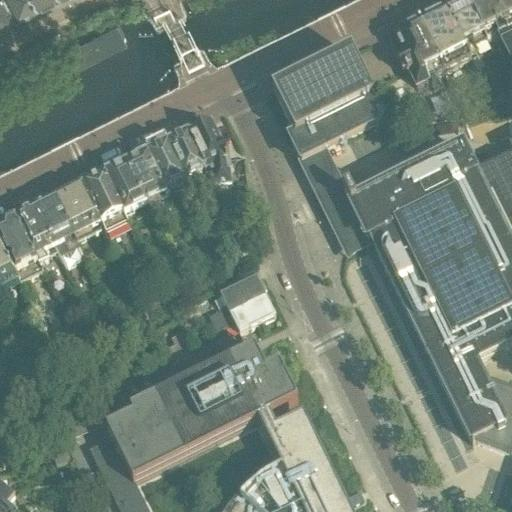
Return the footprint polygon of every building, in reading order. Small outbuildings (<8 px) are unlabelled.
[(0,0),(0,20),(4,19),(4,18),(17,12),(10,0),(0,0)] [(10,0),(17,12),(26,8),(25,7),(38,1),(37,0),(10,0)] [(444,11),(446,14),(468,59),(476,55),(473,50),(486,43),(465,0),(444,11)] [(465,0),(486,43),(487,45),(498,39),(511,63),(511,62),(511,38),(510,33),(511,32),(511,27),(511,28),(511,27),(511,0),(468,0),(467,1),(467,0),(466,0),(465,0)] [(433,20),(419,27),(444,78),(470,64),(468,59),(446,14),(444,15),(440,13),(434,16),(433,20)] [(444,78),(419,27),(417,24),(401,32),(403,36),(392,42),(398,53),(392,56),(394,60),(394,59),(403,77),(406,75),(407,79),(410,77),(417,91),(444,78)] [(48,39),(52,47),(61,43),(57,34),(48,39)] [(65,56),(64,62),(66,67),(72,69),(109,49),(111,44),(108,39),(103,37),(65,56)] [(385,125),(351,57),(280,93),(273,96),(295,142),(290,144),(301,167),(302,167),(385,125)] [(470,64),(475,74),(483,70),(478,60),(470,64)] [(0,104),(33,88),(35,82),(32,77),(26,75),(0,88),(0,104)] [(476,109),(481,120),(496,118),(489,103),(476,109)] [(407,111),(417,129),(433,127),(422,104),(407,111)] [(210,127),(191,137),(205,166),(204,167),(206,175),(213,174),(214,189),(230,187),(228,163),(210,127)] [(169,147),(187,183),(204,175),(206,175),(204,167),(205,166),(191,137),(190,137),(180,142),(180,141),(169,147)] [(169,147),(148,157),(168,199),(172,199),(168,192),(187,183),(169,147)] [(474,448),(473,447),(473,446),(474,445),(511,459),(511,396),(492,389),(492,390),(487,392),(474,367),(511,348),(511,149),(509,151),(511,156),(511,158),(474,177),(463,154),(402,184),(355,207),(349,196),(345,198),(342,193),(353,187),(347,174),(343,173),(334,177),(338,184),(329,189),(315,196),(334,233),(335,234),(336,236),(337,236),(339,237),(341,238),(342,239),(344,239),(346,238),(348,238),(350,237),(354,245),(358,254),(373,247),(377,255),(472,448),(474,448)] [(138,162),(127,168),(147,210),(148,209),(152,216),(154,221),(174,211),(172,208),(176,206),(173,199),(172,199),(168,199),(148,157),(147,158),(146,158),(138,162)] [(104,179),(105,179),(126,224),(134,219),(137,224),(152,216),(148,209),(147,210),(127,168),(113,175),(112,175),(104,179)] [(82,190),(104,233),(106,237),(127,226),(126,224),(105,179),(91,186),(91,185),(83,189),(83,190),(82,190)] [(56,203),(55,204),(77,247),(104,233),(82,190),(75,193),(76,194),(64,199),(62,200),(63,200),(56,204),(56,203)] [(35,213),(36,214),(58,257),(65,273),(85,263),(77,247),(55,204),(54,204),(55,204),(43,210),(35,213)] [(209,207),(212,225),(220,224),(218,206),(209,207)] [(16,223),(15,223),(37,267),(58,257),(36,214),(16,223)] [(0,235),(0,246),(20,287),(36,319),(45,315),(30,285),(43,279),(42,276),(37,267),(15,223),(4,229),(4,233),(0,235)] [(0,301),(0,302),(0,301),(0,296),(20,287),(0,246),(0,301)] [(219,272),(215,263),(183,278),(195,303),(214,294),(207,278),(219,272)] [(225,322),(230,320),(266,302),(263,296),(267,295),(261,282),(257,284),(256,282),(220,300),(225,311),(221,313),(221,314),(209,321),(217,336),(229,330),(225,322)] [(173,307),(177,316),(189,310),(185,301),(173,307)] [(266,302),(230,320),(240,339),(276,321),(266,302)] [(172,343),(175,349),(164,355),(171,371),(185,364),(191,376),(208,367),(199,351),(191,355),(183,337),(172,343)] [(105,352),(95,357),(85,362),(91,373),(110,364),(105,352)] [(347,511),(304,423),(277,436),(270,421),(298,407),(279,369),(266,376),(255,354),(131,416),(133,421),(107,435),(115,452),(108,456),(104,448),(90,455),(118,511),(147,511),(135,488),(258,427),(280,472),(275,474),(271,476),(267,478),(263,481),(259,484),(254,488),(247,494),(240,502),(231,511),(347,511)] [(93,377),(100,394),(112,389),(105,372),(93,377)] [(158,393),(150,377),(108,392),(116,413),(158,393)] [(0,424),(9,422),(0,378),(0,424)] [(67,383),(71,390),(79,386),(76,379),(67,383)] [(67,449),(66,449),(54,453),(58,464),(72,459),(67,449)] [(0,508),(8,499),(0,491),(0,508)] [(0,508),(0,511),(17,511),(13,508),(15,506),(8,499),(0,508)]
